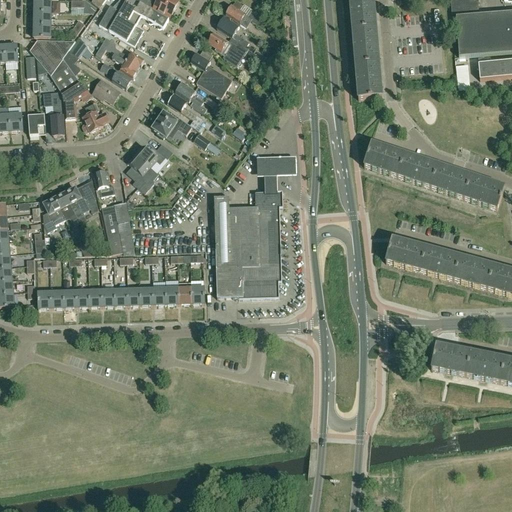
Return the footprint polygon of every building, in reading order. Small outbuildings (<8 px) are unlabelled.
[(103,6),(93,0),(91,5),(99,11),(103,6)] [(163,31),(168,22),(152,13),(152,12),(140,5),(140,4),(133,0),(128,0),(126,5),(143,15),(141,19),(149,23),(149,26),(151,27),(154,26),(157,28),(158,31),(160,32),(163,31)] [(159,0),(159,1),(156,0),(153,0),(153,2),(149,0),(133,0),(140,4),(170,20),(178,5),(174,3),(175,0),(159,0)] [(349,0),(352,33),(376,31),(373,0),(349,0)] [(450,0),(456,19),(479,18),(478,0),(450,0)] [(34,2),(34,15),(51,15),(51,2),(34,2)] [(96,12),(84,3),(84,16),(93,16),(96,12)] [(110,9),(99,28),(127,44),(135,28),(141,19),(143,15),(126,5),(120,15),(112,10),(110,9)] [(245,18),(247,20),(250,15),(252,12),(243,7),(239,13),(245,17),(245,18)] [(226,18),(246,30),(248,26),(242,22),(245,18),(245,17),(239,13),(232,8),(232,9),(230,9),(228,12),(229,14),(226,18)] [(511,14),(479,18),(456,19),(459,60),(511,55),(511,14)] [(34,15),(34,28),(51,28),(51,15),(34,15)] [(250,15),(247,20),(247,21),(263,31),(267,26),(254,17),(250,15)] [(248,53),(248,52),(246,50),(249,46),(245,43),(235,36),(239,29),(225,20),(224,21),(222,21),(219,25),(220,27),(217,32),(232,41),(231,42),(248,53)] [(34,28),(34,40),(50,41),(51,28),(34,28)] [(84,29),(76,28),(72,34),(78,38),(84,29)] [(352,33),(355,68),(379,66),(376,31),(352,33)] [(248,53),(231,42),(229,46),(214,36),(209,45),(217,51),(215,53),(224,58),(223,60),(237,69),(248,53)] [(76,46),(69,54),(79,61),(87,50),(79,40),(75,46),(76,46)] [(101,61),(106,52),(111,44),(106,40),(96,57),(101,61)] [(31,55),(38,63),(51,79),(64,62),(69,54),(76,46),(75,46),(38,45),(31,55)] [(5,65),(10,65),(18,64),(17,48),(4,49),(5,65)] [(69,54),(64,62),(76,79),(82,72),(75,67),(79,61),(69,54)] [(119,54),(117,59),(139,72),(144,63),(132,56),(129,60),(124,57),(125,57),(121,55),(121,56),(119,54)] [(197,86),(215,98),(222,101),(232,84),(208,69),(210,65),(197,56),(191,66),(204,74),(197,86)] [(117,59),(115,57),(112,61),(116,64),(115,65),(118,66),(119,65),(123,69),(121,73),(133,81),(139,72),(117,59)] [(27,81),(36,81),(34,59),(25,60),(27,81)] [(64,62),(51,79),(60,93),(62,96),(64,104),(64,111),(65,114),(62,115),(63,120),(65,120),(65,122),(77,121),(76,104),(89,95),(85,92),(76,79),(64,62)] [(511,63),(479,67),(480,82),(511,79),(511,63)] [(106,76),(110,70),(104,66),(100,72),(106,76)] [(358,103),(382,101),(379,66),(355,68),(358,103)] [(126,92),(132,83),(112,71),(109,75),(115,79),(113,84),(126,92)] [(279,78),(272,73),(262,90),(269,94),(279,78)] [(113,106),(120,96),(101,83),(93,96),(104,102),(104,101),(113,106)] [(194,98),(196,95),(183,86),(176,97),(189,105),(190,103),(193,105),(191,108),(204,117),(207,112),(201,108),(204,105),(194,98)] [(62,96),(60,93),(43,96),(44,109),(53,108),(53,115),(51,115),(53,139),(64,138),(63,120),(62,115),(65,114),(64,111),(64,104),(62,96)] [(186,107),(174,98),(168,107),(192,123),(189,127),(201,135),(204,130),(199,126),(203,122),(196,118),(184,110),(186,107)] [(91,135),(104,128),(103,127),(110,124),(105,115),(99,119),(96,114),(99,113),(95,106),(86,111),(89,118),(84,120),(87,126),(84,127),(83,130),(86,134),(88,135),(90,133),(91,134),(90,134),(91,135)] [(220,115),(223,116),(225,113),(223,111),(223,110),(216,106),(211,112),(219,117),(220,115)] [(159,121),(156,125),(157,125),(152,131),(158,135),(157,136),(164,141),(165,140),(166,141),(175,128),(179,130),(177,132),(186,138),(192,130),(179,121),(177,124),(163,115),(162,114),(158,120),(159,121)] [(10,134),(23,134),(21,117),(9,118),(10,134)] [(0,135),(10,134),(9,118),(0,118),(0,135)] [(28,119),(30,139),(45,138),(44,118),(28,119)] [(221,141),(227,134),(220,130),(215,137),(221,141)] [(248,136),(239,130),(238,130),(234,136),(243,143),(248,136)] [(204,152),(210,144),(199,136),(193,144),(204,152)] [(214,146),(209,153),(219,160),(224,154),(214,146)] [(173,156),(162,147),(153,157),(143,148),(135,157),(157,176),(150,170),(156,164),(160,167),(166,161),(168,162),(173,156)] [(364,170),(397,181),(405,158),(388,153),(371,147),(364,170)] [(128,166),(138,175),(139,176),(133,182),(135,184),(133,187),(145,197),(154,187),(153,183),(152,182),(157,176),(135,157),(128,166)] [(438,169),(405,158),(397,181),(430,191),(438,169)] [(287,161),(257,162),(257,181),(263,181),(264,196),(278,195),(277,180),(288,180),(296,180),(296,161),(287,161)] [(430,191),(463,202),(471,180),(438,169),(430,191)] [(113,188),(112,188),(109,189),(106,175),(94,177),(97,192),(96,193),(97,200),(114,197),(113,188)] [(497,213),(503,196),(504,191),(471,180),(463,202),(497,213)] [(87,198),(80,202),(75,191),(65,196),(75,215),(78,221),(84,218),(83,216),(91,212),(88,206),(96,202),(92,183),(81,188),(87,198)] [(255,196),(256,211),(256,212),(279,211),(283,211),(282,195),(255,196)] [(75,215),(65,196),(54,202),(60,213),(64,221),(68,219),(71,225),(72,224),(78,221),(75,215)] [(279,211),(256,212),(256,211),(230,212),(229,200),(214,201),(217,302),(237,301),(239,303),(279,301),(278,285),(282,285),(279,211)] [(43,218),(44,228),(48,236),(57,231),(55,228),(65,223),(64,221),(60,213),(54,202),(44,207),(48,215),(43,218)] [(125,206),(120,207),(101,211),(111,257),(124,255),(124,258),(135,257),(130,232),(125,206)] [(0,245),(9,245),(8,232),(0,232),(0,245)] [(386,266),(420,275),(426,252),(393,243),(386,266)] [(0,258),(10,258),(9,245),(0,245),(0,258)] [(93,258),(87,247),(80,250),(84,259),(93,258)] [(426,252),(420,275),(454,284),(460,261),(426,252)] [(0,271),(11,270),(10,258),(0,258),(0,271)] [(454,284),(487,293),(494,270),(460,261),(454,284)] [(0,284),(12,283),(11,270),(0,271),(0,284)] [(511,299),(511,274),(494,270),(487,293),(511,299)] [(0,297),(14,296),(12,283),(0,284),(0,297)] [(192,307),(191,290),(184,291),(179,291),(179,307),(192,307)] [(192,307),(205,307),(204,290),(191,290),(192,307)] [(166,308),(166,291),(153,292),(154,308),(166,308)] [(179,307),(179,291),(166,291),(166,308),(179,307)] [(141,308),(140,292),(128,293),(128,309),(141,308)] [(154,308),(153,292),(140,292),(141,308),(154,308)] [(102,310),(102,293),(89,294),(90,310),(102,310)] [(115,309),(115,293),(102,293),(102,310),(115,309)] [(128,309),(128,293),(115,293),(115,309),(128,309)] [(77,311),(76,294),(64,295),(64,311),(77,311)] [(90,310),(89,294),(76,294),(77,311),(90,310)] [(51,311),(51,295),(38,296),(39,312),(51,311)] [(64,311),(64,295),(51,295),(51,311),(64,311)] [(0,297),(0,310),(15,309),(14,296),(0,297)] [(431,372),(465,379),(470,356),(436,349),(431,372)] [(504,363),(470,356),(465,379),(500,386),(504,363)] [(500,386),(511,388),(511,364),(504,363),(500,386)]
